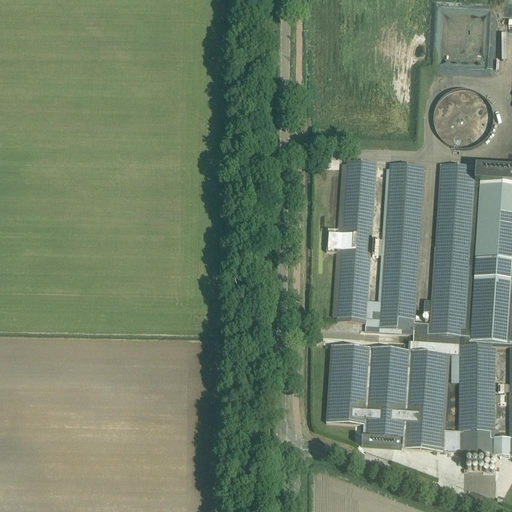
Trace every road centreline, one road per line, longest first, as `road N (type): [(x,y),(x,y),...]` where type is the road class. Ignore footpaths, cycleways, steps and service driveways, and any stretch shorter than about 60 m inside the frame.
road 1 (unclassified): [(280,442),(287,0)]
road 2 (unclassified): [(478,511),(280,442)]
